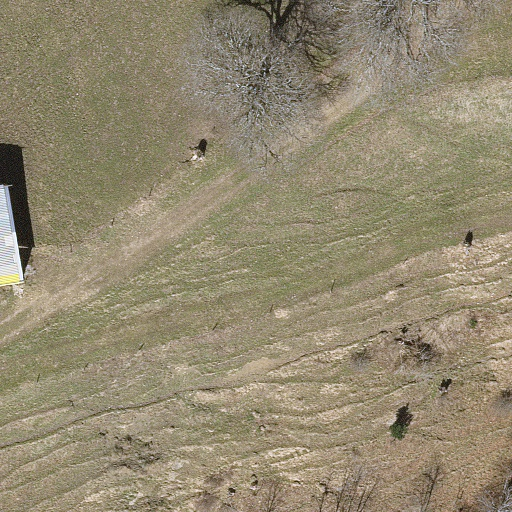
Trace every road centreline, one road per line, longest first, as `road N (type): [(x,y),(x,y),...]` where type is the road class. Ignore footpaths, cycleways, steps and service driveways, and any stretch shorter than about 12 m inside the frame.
road 1 (track): [(0,340),(419,59),(468,0)]
road 2 (track): [(0,374),(465,224),(511,216)]
